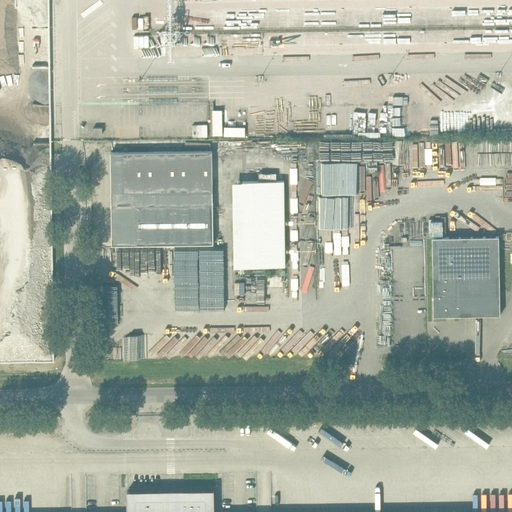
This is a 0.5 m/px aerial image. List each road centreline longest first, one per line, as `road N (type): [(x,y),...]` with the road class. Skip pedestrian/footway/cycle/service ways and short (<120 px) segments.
road 1 (unclassified): [(511,387),(72,392)]
road 2 (unclassified): [(72,392),(70,140)]
road 3 (unknown): [(511,215),(483,198),(454,194),(388,211),(360,249),(361,309)]
road 4 (unknown): [(153,308),(361,309)]
